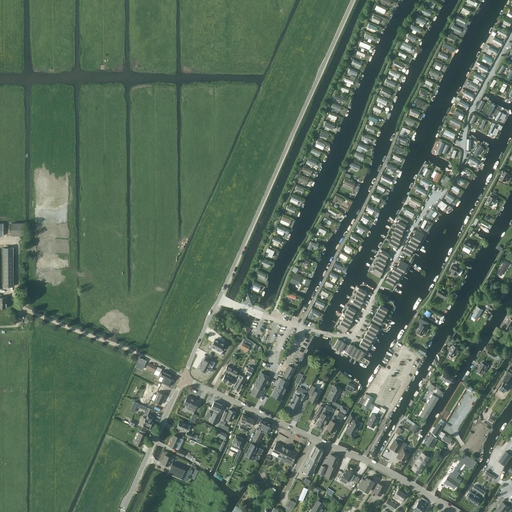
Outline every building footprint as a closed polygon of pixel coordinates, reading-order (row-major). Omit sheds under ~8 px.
[(505,182),(509,174),(504,171),(499,178),(505,182)] [(490,196),(486,202),(492,206),(494,202),(497,204),(498,200),(496,199),(492,197),(493,195),(491,194),(490,196)] [(12,236),(24,236),(23,223),(12,223),(12,236)] [(464,246),(462,250),(469,253),(471,250),(473,245),(466,240),(463,246),(464,246)] [(417,246),(410,241),(408,245),(414,249),(415,250),(417,246)] [(13,256),(3,256),(3,286),(4,286),(13,286),(13,256)] [(501,275),(508,264),(504,262),(498,273),(501,275)] [(406,269),(399,264),(397,268),(403,271),(403,272),(404,273),(406,269)] [(453,265),(450,270),(452,271),(451,272),(456,275),(457,274),(460,276),(463,270),(460,269),(453,265)] [(401,275),(393,271),(391,275),(397,278),(398,279),(401,275)] [(444,298),(447,293),(440,289),(437,294),(444,298)] [(252,305),(256,297),(247,293),(244,301),(252,305)] [(475,311),(473,316),(476,318),(478,315),(479,316),(480,314),(482,310),(477,307),(475,311)] [(421,325),(417,332),(423,335),(427,328),(429,324),(420,319),(419,322),(422,324),(421,325)] [(237,329),(239,327),(233,323),(232,325),(229,323),(225,328),(229,330),(230,329),(236,333),(238,329),(237,329)] [(247,335),(251,329),(245,325),(241,331),(247,335)] [(212,347),(211,349),(221,355),(223,350),(221,349),(224,344),(221,342),(219,341),(218,340),(218,341),(215,339),(211,346),(212,347)] [(337,349),(341,341),(338,339),(333,346),(337,349)] [(341,341),(337,349),(341,351),(345,344),(341,341)] [(451,351),(449,355),(453,357),(455,353),(456,354),(458,351),(457,350),(458,348),(453,345),(450,351),(451,351)] [(201,365),(199,368),(206,372),(207,371),(209,372),(215,362),(210,360),(209,362),(204,359),(202,362),(201,362),(202,362),(201,364),(200,364),(200,365),(201,365)] [(481,362),(477,370),(481,373),(483,370),(484,370),(485,371),(489,365),(484,362),(483,363),(481,362)] [(154,373),(158,375),(161,369),(158,367),(157,368),(149,363),(145,368),(154,373)] [(223,373),(225,374),(222,380),(225,382),(233,368),(228,365),(223,373)] [(289,365),(283,376),(289,379),(294,368),(289,365)] [(245,378),(247,375),(249,376),(252,372),(251,372),(253,368),(249,366),(245,374),(243,377),(240,375),(233,387),(239,390),(245,378)] [(233,368),(225,382),(230,385),(234,379),(234,378),(235,376),(238,371),(233,368)] [(162,371),(160,376),(164,378),(161,382),(169,386),(172,382),(175,377),(162,371)] [(437,379),(449,385),(453,379),(440,372),(437,379)] [(263,390),(270,377),(261,373),(254,386),(250,393),(259,398),(263,390)] [(295,382),(300,385),(304,379),(302,377),(303,375),(299,373),(295,382)] [(504,382),(499,389),(504,393),(510,384),(507,382),(509,380),(508,380),(511,375),(508,373),(507,374),(505,376),(504,378),(502,381),(503,381),(502,381),(504,382)] [(286,387),(289,382),(281,378),(272,396),(280,400),(287,388),(286,387)] [(334,401),(341,389),(334,385),(327,397),(334,401)] [(153,386),(150,392),(156,394),(159,389),(153,386)] [(315,402),(320,393),(316,391),(317,388),(312,386),(309,392),(312,394),(309,399),(315,402)] [(304,401),(307,395),(302,393),(297,390),(289,405),(297,409),(300,403),(299,403),(300,401),(301,401),(301,400),(304,401)] [(166,396),(158,392),(156,395),(157,395),(154,401),(161,404),(162,404),(162,403),(163,401),(163,400),(166,396)] [(362,398),(360,403),(362,404),(368,407),(371,402),(374,398),(368,394),(365,400),(362,398)] [(418,416),(425,420),(438,399),(431,395),(418,416)] [(195,409),(199,401),(188,396),(184,404),(195,409)] [(209,422),(215,425),(220,414),(221,415),(223,409),(221,408),(222,405),(214,401),(211,407),(215,409),(214,412),(209,422)] [(145,406),(134,402),(130,411),(134,412),(137,406),(144,409),(145,406)] [(320,407),(316,414),(321,416),(317,424),(318,424),(318,425),(320,426),(321,426),(323,427),(327,419),(328,416),(325,414),(324,414),(325,408),(321,405),(320,407)] [(229,409),(228,412),(224,410),(219,423),(224,425),(226,419),(231,421),(235,412),(229,409)] [(372,413),(366,423),(373,427),(378,419),(380,420),(381,418),(384,413),(379,410),(376,415),(372,413)] [(151,430),(155,422),(153,421),(154,417),(147,414),(146,418),(143,416),(139,425),(151,430)] [(242,430),(248,417),(243,414),(239,421),(242,423),(241,425),(240,425),(238,428),(242,430)] [(353,420),(355,416),(350,414),(346,422),(349,424),(345,431),(353,436),(356,431),(357,431),(358,432),(359,431),(359,430),(359,429),(359,428),(358,428),(360,423),(353,420)] [(248,417),(242,430),(246,432),(248,428),(246,428),(248,425),(251,427),(254,420),(248,417)] [(489,417),(486,422),(491,425),(492,425),(494,421),(489,417)] [(256,428),(258,429),(263,432),(267,434),(272,425),(261,419),(256,428)] [(333,432),(337,424),(331,420),(326,429),(333,432)] [(185,431),(188,425),(180,421),(177,427),(185,431)] [(436,435),(443,425),(438,422),(432,433),(436,435)] [(253,439),(252,440),(258,442),(263,432),(258,429),(253,439)] [(139,432),(134,443),(141,446),(146,435),(145,435),(146,432),(140,430),(139,432)] [(196,435),(187,431),(186,435),(195,440),(196,435)] [(175,448),(180,438),(174,435),(169,445),(175,448)] [(244,439),(235,435),(232,443),(232,444),(231,446),(238,449),(239,447),(240,447),(244,439)] [(456,442),(451,440),(444,435),(442,439),(449,444),(453,446),(456,442)] [(430,436),(425,443),(431,447),(436,439),(430,436)] [(389,447),(389,448),(396,452),(397,451),(398,450),(401,445),(401,444),(403,441),(399,438),(396,437),(395,440),(394,439),(394,440),(390,448),(389,447)] [(247,447),(245,452),(246,453),(245,455),(246,455),(251,457),(251,458),(252,456),(258,458),(258,457),(259,456),(262,450),(256,447),(257,446),(258,443),(253,440),(251,443),(251,444),(249,443),(247,447),(247,446),(246,447),(247,447)] [(276,442),(272,450),(279,454),(278,456),(279,456),(278,459),(280,460),(281,458),(286,447),(276,442)] [(320,455),(323,450),(314,445),(309,455),(309,456),(304,466),(301,470),(312,475),(322,456),(320,455)] [(396,457),(400,459),(400,460),(402,461),(404,462),(404,461),(403,461),(404,460),(405,460),(406,458),(406,457),(408,454),(409,454),(408,453),(410,451),(401,445),(398,450),(397,451),(399,453),(397,457),(396,457)] [(286,447),(281,458),(285,459),(286,457),(293,461),(297,453),(286,447)] [(499,461),(498,461),(504,465),(511,455),(506,451),(499,461)] [(422,453),(414,464),(412,468),(419,473),(429,458),(422,453)] [(337,463),(339,458),(330,454),(327,463),(330,464),(325,476),(332,479),(338,463),(337,463)] [(162,463),(171,467),(167,474),(182,480),(187,469),(170,462),(172,458),(165,455),(162,463)] [(465,455),(462,460),(471,465),(473,460),(465,455)] [(352,474),(354,470),(347,466),(341,477),(350,482),(354,475),(352,474)] [(448,475),(443,483),(446,485),(447,484),(454,489),(458,482),(460,480),(450,473),(448,475)] [(365,480),(362,479),(358,486),(367,492),(373,481),(366,478),(365,480)] [(380,495),(385,487),(378,483),(374,490),(373,490),(371,494),(374,495),(375,493),(380,495)] [(475,485),(473,488),(473,489),(472,491),(471,491),(470,492),(469,492),(466,496),(467,496),(466,498),(472,502),(481,489),(475,485)] [(298,499),(304,501),(309,489),(304,487),(298,499)] [(402,500),(405,494),(398,489),(394,495),(393,498),(396,500),(398,498),(402,500)] [(483,495),(485,492),(481,489),(472,502),(477,505),(481,498),(482,498),(484,496),(483,495)] [(287,505),(293,508),(296,502),(290,499),(287,505)] [(384,505),(393,510),(396,505),(388,499),(384,505)] [(498,511),(504,511),(509,506),(506,505),(508,502),(504,499),(502,501),(495,510),(498,511)] [(323,503),(317,500),(311,510),(310,511),(320,511),(322,509),(320,508),(323,503)] [(418,511),(422,511),(426,508),(418,502),(413,508),(418,511)]
